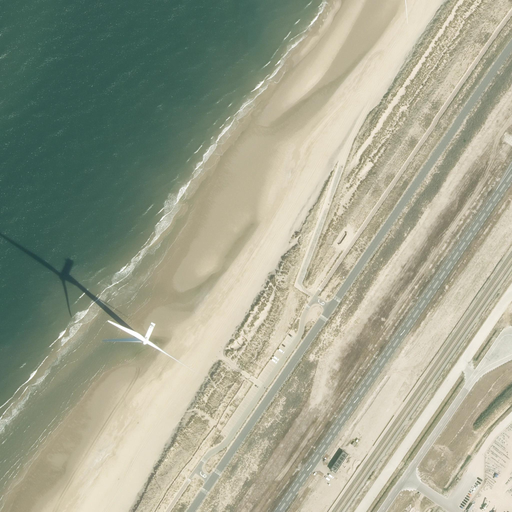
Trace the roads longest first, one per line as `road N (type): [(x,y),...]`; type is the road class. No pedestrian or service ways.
road 1 (secondary): [(511,174),(279,511)]
road 2 (unclassified): [(511,48),(329,309)]
road 3 (unclassified): [(329,309),(313,298),(299,336),(229,439),(197,470),(211,481)]
road 4 (unclassified): [(381,511),(511,323)]
road 5 (unclassified): [(329,309),(211,481)]
